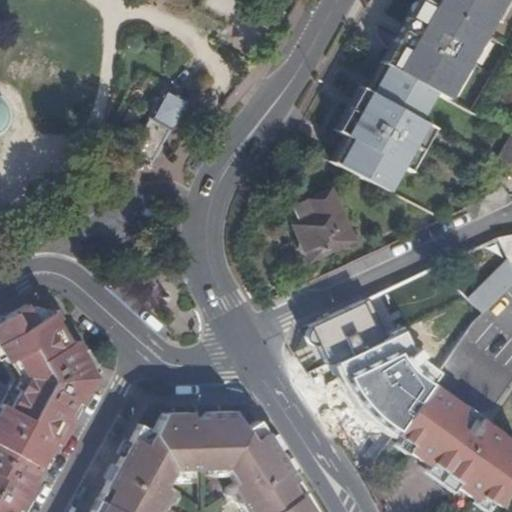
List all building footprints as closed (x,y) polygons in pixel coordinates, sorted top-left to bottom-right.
[(423,0),(415,0),(400,30),(407,35),(426,1),(423,0)] [(426,0),(426,1),(449,14),(483,33),(500,0),(426,0)] [(449,14),(426,1),(407,35),(431,47),(465,66),(483,33),(449,14)] [(386,66),(389,67),(407,35),(400,30),(382,63),(386,66)] [(431,47),(407,35),(389,67),(432,91),(447,99),(465,66),(431,47)] [(364,90),(359,101),(370,107),(365,117),(353,112),(341,135),(350,140),(361,146),(347,172),(385,191),(397,167),(404,170),(428,125),(418,120),(432,91),(389,67),(386,66),(371,94),(364,90)] [(131,152),(152,163),(169,130),(170,131),(185,102),(163,90),(148,119),(149,119),(131,152)] [(0,132),(1,132),(5,128),(8,123),(9,115),(8,111),(6,107),(3,103),(0,100),(0,132)] [(370,107),(359,101),(353,112),(365,117),(370,107)] [(495,163),(511,172),(511,171),(511,134),(495,163)] [(361,146),(350,140),(336,166),(347,172),(361,146)] [(330,190),(292,208),(298,223),(293,226),(309,260),(353,240),(330,190)] [(508,258),(511,266),(511,234),(498,238),(508,258)] [(511,266),(508,258),(467,299),(481,313),(511,282),(511,266)] [(394,336),(373,292),(301,326),(319,365),(324,362),(327,368),(375,346),(372,340),(378,339),(384,341),(394,336)] [(51,312),(47,313),(46,310),(33,307),(29,309),(27,306),(25,303),(0,316),(0,357),(2,362),(7,359),(11,357),(24,377),(8,408),(5,407),(2,405),(0,404),(0,511),(21,511),(28,500),(33,502),(80,416),(75,413),(79,405),(81,406),(88,393),(91,395),(99,380),(59,312),(53,314),(51,312)] [(491,425),(479,417),(476,422),(460,410),(464,405),(430,381),(425,389),(394,433),(409,444),(408,446),(429,461),(432,457),(445,466),(442,470),(456,480),(454,483),(475,499),(479,494),(490,501),(491,499),(501,507),(511,470),(511,439),(510,439),(500,432),(496,437),(487,429),(491,425)] [(80,416),(91,395),(88,393),(81,406),(79,405),(75,413),(80,416)] [(479,417),(464,405),(460,410),(476,422),(479,417)] [(172,465),(189,465),(207,464),(215,464),(225,463),(226,467),(234,478),(226,483),(226,484),(223,491),(227,497),(227,498),(235,499),(236,498),(245,511),(315,511),(313,507),(302,490),(298,493),(288,476),(281,457),(273,462),(269,455),(276,450),(256,418),(242,426),(231,409),(206,410),(201,416),(193,417),(186,411),(162,412),(151,431),(142,426),(124,457),(126,460),(129,462),(125,469),(115,464),(106,481),(110,483),(100,499),(93,511),(157,511),(160,506),(163,501),(168,501),(172,500),(174,495),(175,494),(173,490),(172,486),(164,482),(170,470),(171,468),(172,465)] [(500,432),(491,425),(487,429),(496,437),(500,432)] [(273,462),(281,457),(276,450),(269,455),(273,462)] [(129,462),(126,460),(120,457),(115,464),(125,469),(129,462)] [(432,457),(429,461),(442,470),(445,466),(432,457)] [(219,472),(226,467),(225,463),(215,464),(207,464),(207,473),(219,472)] [(189,472),(189,465),(172,465),(171,468),(170,470),(176,473),(189,472)] [(21,511),(27,511),(33,502),(28,500),(21,511)]
